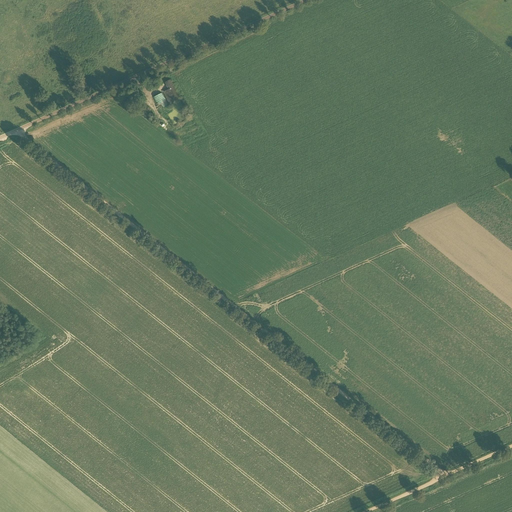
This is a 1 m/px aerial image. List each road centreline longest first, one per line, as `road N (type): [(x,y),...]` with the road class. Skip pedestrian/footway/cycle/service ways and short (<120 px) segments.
road 1 (track): [(445,475),(14,131)]
road 2 (unclassified): [(0,137),(305,0)]
road 3 (track): [(364,511),(511,446)]
